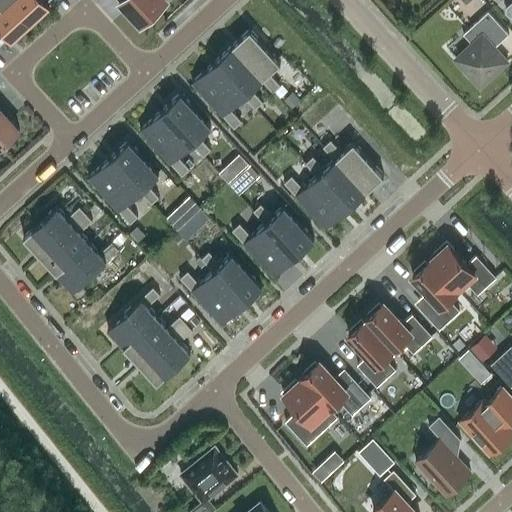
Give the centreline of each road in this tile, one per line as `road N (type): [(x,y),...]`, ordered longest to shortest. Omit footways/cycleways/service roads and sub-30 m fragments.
road 1 (residential): [(210,396),(481,149)]
road 2 (residential): [(0,280),(124,435),(159,440),(210,396)]
road 3 (residential): [(147,70),(85,4),(12,72),(73,138)]
road 4 (unclassified): [(481,149),(345,0)]
road 5 (track): [(100,511),(0,387)]
road 6 (residential): [(210,396),(305,511)]
